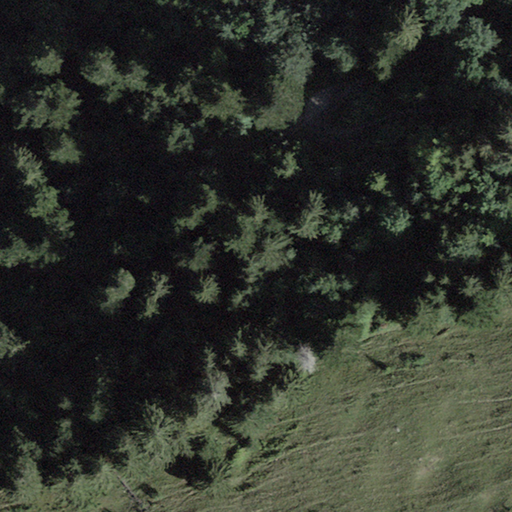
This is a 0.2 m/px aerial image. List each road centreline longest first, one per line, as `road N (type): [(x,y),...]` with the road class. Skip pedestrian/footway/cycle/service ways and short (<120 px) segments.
road 1 (track): [(310,115),(0,293)]
road 2 (track): [(511,109),(405,119),(353,137),(324,134),(310,115)]
road 3 (track): [(478,0),(440,47),(310,115)]
